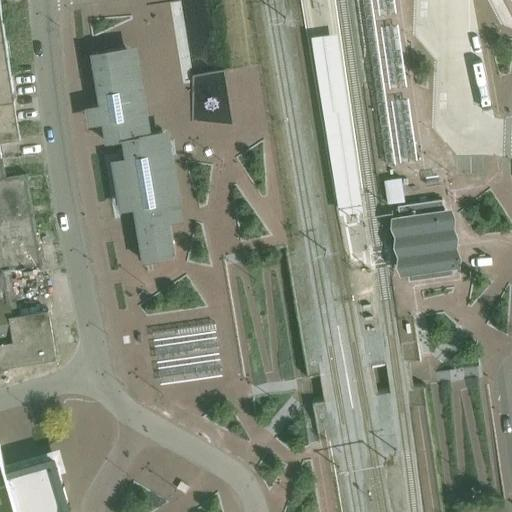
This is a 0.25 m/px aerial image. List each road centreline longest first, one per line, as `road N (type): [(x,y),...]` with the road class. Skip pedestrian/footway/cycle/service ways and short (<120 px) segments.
road 1 (unclassified): [(100,370),(54,138),(42,0)]
road 2 (unclassified): [(144,422),(233,471),(256,511)]
